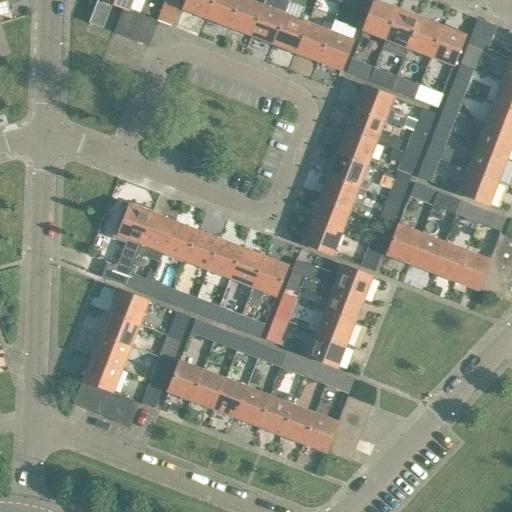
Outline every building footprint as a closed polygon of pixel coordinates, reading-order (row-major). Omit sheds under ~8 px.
[(103,0),(92,0),(86,17),(99,23),(107,2),(103,0)] [(157,0),(152,15),(154,16),(166,21),(173,2),(174,0),(157,0)] [(181,0),(180,4),(203,13),(208,0),(181,0)] [(208,0),(203,13),(225,22),(233,0),(208,0)] [(258,0),(233,0),(225,22),(248,30),(259,0),(258,0)] [(259,0),(248,30),(270,39),(282,9),(281,8),(283,0),(259,0)] [(383,0),(368,0),(358,25),(381,33),(381,34),(393,4),(383,0)] [(120,3),(111,27),(122,32),(132,7),(125,5),(120,3)] [(381,33),(378,41),(400,50),(403,42),(404,42),(415,12),(393,4),(381,34),(381,33)] [(282,9),(270,39),(293,48),(304,17),(303,17),(306,10),(297,6),(294,13),(282,9)] [(132,7),(122,32),(133,36),(143,11),(132,7)] [(143,11),(133,36),(145,40),(154,16),(152,15),(143,11)] [(415,12),(404,42),(426,51),(438,21),(415,12)] [(466,32),(464,36),(478,42),(478,41),(484,43),(492,20),(473,13),(466,32)] [(304,17),(293,48),(315,56),(327,26),(325,25),(328,18),(319,15),(317,22),(304,17)] [(438,21),(426,51),(449,60),(461,30),(438,21)] [(327,26),(315,56),(337,65),(338,65),(350,35),(327,26)] [(464,36),(456,59),(470,64),(478,42),(464,36)] [(348,53),(342,67),(365,76),(371,61),(348,53)] [(511,55),(509,54),(500,76),(511,80),(511,55)] [(456,59),(447,81),(461,86),(470,64),(456,59)] [(371,61),(365,76),(387,84),(393,70),(371,61)] [(393,70),(387,84),(410,93),(415,79),(393,70)] [(511,80),(500,76),(492,98),(511,106),(511,80)] [(415,79),(410,93),(433,102),(438,88),(415,79)] [(361,80),(352,103),(382,115),(408,125),(422,131),(431,107),(417,102),(413,112),(387,102),(391,92),(361,80)] [(447,81),(439,103),(453,109),(461,86),(447,81)] [(511,106),(492,98),(483,120),(511,131),(511,106)] [(352,103),(343,126),(373,137),(374,136),(393,144),(396,135),(377,127),(382,115),(352,103)] [(439,103),(430,125),(444,131),(453,109),(439,103)] [(472,116),(468,124),(480,128),(474,143),(505,154),(511,136),(511,131),(483,120),(472,116)] [(408,125),(399,147),(414,153),(422,131),(408,125)] [(430,125),(422,148),(436,153),(444,131),(430,125)] [(343,126),(335,148),(365,160),(373,137),(343,126)] [(474,143),(466,165),(496,177),(505,154),(474,143)] [(399,147),(391,170),(405,175),(414,153),(399,147)] [(335,148),(326,170),(356,182),(362,184),(365,176),(359,173),(365,160),(335,148)] [(422,148),(413,171),(426,177),(436,153),(422,148)] [(466,165),(457,188),(487,200),(496,177),(466,165)] [(326,170),(317,193),(347,204),(356,182),(326,170)] [(391,170),(382,192),(397,198),(405,175),(391,170)] [(431,201),(436,187),(410,177),(405,191),(431,201)] [(436,187),(431,201),(454,209),(459,196),(436,187)] [(382,192),(373,214),(388,220),(397,198),(382,192)] [(317,193),(309,215),(339,227),(347,204),(317,193)] [(459,196),(454,209),(476,218),(481,204),(459,196)] [(103,258),(98,271),(117,278),(122,280),(127,266),(138,238),(150,207),(127,198),(121,213),(117,211),(111,228),(109,232),(122,237),(114,258),(109,260),(103,258)] [(481,204),(476,218),(496,225),(501,212),(485,206),(481,204)] [(150,207),(138,238),(160,246),(172,216),(150,207)] [(373,214),(365,237),(379,242),(388,220),(373,214)] [(309,215),(300,238),(330,250),(339,227),(309,215)] [(172,216),(160,246),(182,255),(194,225),(172,216)] [(409,259),(420,229),(397,220),(385,250),(409,259)] [(194,225),(182,255),(205,264),(217,233),(194,225)] [(511,233),(498,228),(493,241),(511,247),(511,233)] [(420,229),(409,259),(431,267),(443,238),(420,229)] [(217,233),(205,264),(227,272),(239,242),(217,233)] [(365,237),(356,260),(370,266),(379,242),(365,237)] [(443,238),(431,267),(454,276),(465,246),(443,238)] [(511,247),(493,241),(489,252),(511,260),(511,247)] [(239,242),(227,272),(247,280),(249,281),(261,251),(239,242)] [(465,246),(454,276),(474,284),(476,285),(481,273),(485,262),(488,255),(465,246)] [(249,281),(243,298),(253,302),(259,285),(272,290),(284,260),(261,251),(249,281)] [(488,255),(485,262),(510,272),(511,267),(511,260),(489,252),(488,255)] [(292,253),(287,266),(360,295),(369,272),(338,260),(329,256),(326,265),(292,253)] [(485,262),(481,273),(506,283),(510,272),(485,262)] [(127,266),(122,280),(144,289),(149,275),(127,266)] [(287,266),(281,282),(294,287),(297,281),(325,292),(321,305),(352,317),(360,295),(287,266)] [(481,273),(476,285),(502,294),(506,283),(481,273)] [(149,275),(144,289),(166,297),(171,283),(149,275)] [(171,283),(166,297),(188,306),(194,292),(171,283)] [(114,284),(106,307),(136,318),(145,295),(114,284)] [(279,287),(270,310),(284,316),(293,293),(279,287)] [(194,292),(188,306),(211,314),(216,301),(194,292)] [(216,301),(211,314),(233,323),(238,309),(216,301)] [(321,305),(312,327),(343,339),(352,317),(321,305)] [(172,306),(163,329),(177,334),(186,311),(172,306)] [(106,307),(97,329),(127,341),(136,318),(106,307)] [(238,309),(233,323),(256,332),(261,318),(238,309)] [(270,310),(261,334),(275,339),(284,316),(270,310)] [(191,313),(186,327),(209,336),(214,322),(191,313)] [(214,322),(209,336),(233,345),(238,331),(214,322)] [(312,327),(303,350),(334,362),(334,361),(343,339),(312,327)] [(97,329),(89,351),(119,363),(127,341),(97,329)] [(163,329),(155,351),(168,356),(177,334),(163,329)] [(238,331),(233,345),(255,353),(260,340),(238,331)] [(260,340),(255,353),(277,362),(283,349),(260,340)] [(283,349),(277,362),(300,371),(305,357),(283,349)] [(89,351),(80,374),(110,386),(119,363),(89,351)] [(155,351),(146,373),(160,378),(168,356),(155,351)] [(176,355),(164,385),(187,394),(199,364),(176,355)] [(305,357),(300,371),(322,379),(328,366),(305,357)] [(199,364),(187,394),(210,403),(222,373),(199,364)] [(328,366),(322,379),(344,388),(349,375),(350,374),(328,366)] [(146,373),(137,397),(151,402),(158,383),(160,378),(146,373)] [(222,373),(210,403),(232,411),(244,382),(222,373)] [(79,376),(70,399),(82,403),(91,381),(79,376)] [(91,381),(82,403),(93,408),(101,385),(91,381)] [(244,382),(232,411),(255,420),(266,391),(244,382)] [(101,385),(93,408),(103,412),(112,389),(101,385)] [(266,391),(255,420),(277,429),(289,399),(287,399),(291,390),(282,387),(279,395),(266,391)] [(112,389),(103,412),(114,416),(123,393),(112,389)] [(344,390),(339,402),(364,411),(368,400),(344,390)] [(123,393),(114,416),(126,420),(134,398),(123,393)] [(289,399),(277,429),(300,438),(311,408),(289,399)] [(339,402),(335,413),(359,422),(364,411),(339,402)] [(311,408),(300,438),(322,446),(326,435),(331,424),(334,417),(311,408)] [(334,417),(331,424),(355,433),(359,422),(335,413),(334,417)] [(331,424),(326,435),(351,444),(355,433),(331,424)] [(326,435),(322,446),(323,446),(346,456),(351,444),(326,435)]
